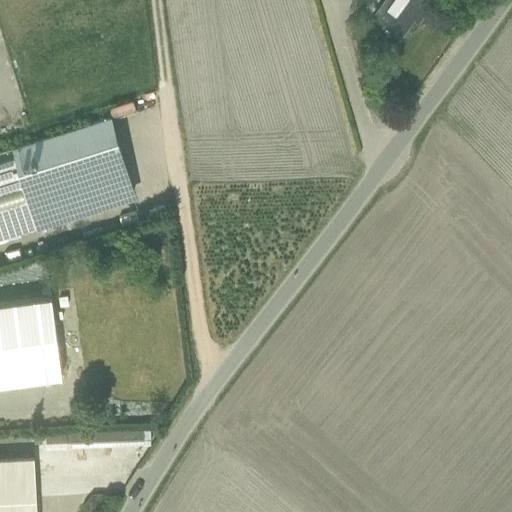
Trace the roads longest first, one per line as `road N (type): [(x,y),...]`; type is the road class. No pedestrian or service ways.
road 1 (unclassified): [(129,511),(208,389),(502,0)]
road 2 (track): [(156,0),(208,389)]
